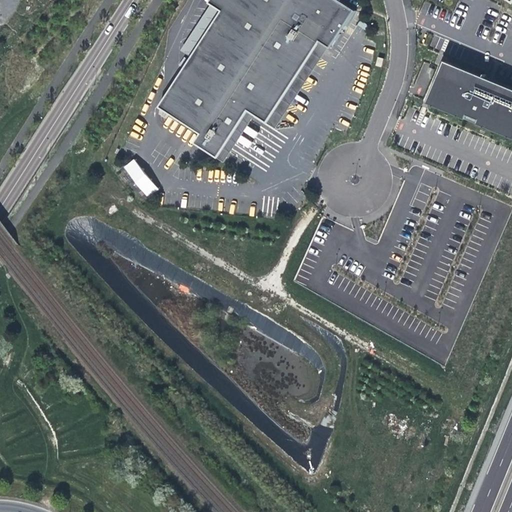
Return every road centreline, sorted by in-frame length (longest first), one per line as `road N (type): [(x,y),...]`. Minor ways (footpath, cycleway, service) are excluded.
road 1 (tertiary): [(0,202),(132,0)]
road 2 (unclassified): [(365,152),(347,151),(328,169),(327,187),(342,205),(369,205),(382,191),(373,157)]
road 3 (unclassified): [(393,0),(397,60),(365,152)]
